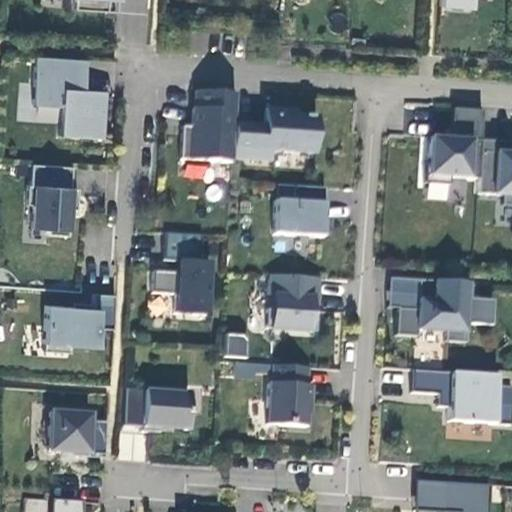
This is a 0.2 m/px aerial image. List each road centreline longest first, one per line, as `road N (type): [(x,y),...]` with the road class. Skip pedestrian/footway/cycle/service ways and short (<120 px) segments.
road 1 (residential): [(377,87),(352,489),(136,476)]
road 2 (residential): [(122,256),(138,69),(377,87)]
road 3 (residential): [(511,95),(377,87)]
